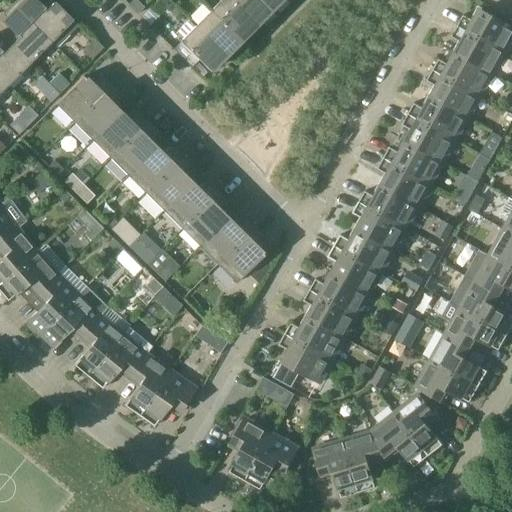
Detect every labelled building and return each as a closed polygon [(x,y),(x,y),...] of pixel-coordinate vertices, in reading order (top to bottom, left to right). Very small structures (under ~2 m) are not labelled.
[(79,25),(73,20),(55,1),(45,10),(34,0),(16,0),(13,4),(51,42),(57,47),(79,25)] [(137,0),(132,0),(128,4),(138,14),(144,7),(137,0)] [(167,10),(174,3),(170,0),(158,0),(167,10)] [(231,0),(221,0),(211,10),(241,39),(256,24),(231,0)] [(262,0),(231,0),(256,24),(271,9),(262,0)] [(262,0),(271,9),(279,0),(262,0)] [(30,63),(51,42),(13,4),(3,14),(6,17),(4,20),(20,36),(11,45),(30,63)] [(464,15),(457,26),(505,52),(511,39),(511,20),(508,18),(505,23),(481,9),(474,21),(464,15)] [(211,10),(196,25),(226,55),(241,39),(211,10)] [(181,42),(174,49),(192,67),(199,60),(210,70),(226,55),(196,25),(180,41),(181,42)] [(505,52),(457,26),(451,37),(462,43),(456,53),(456,54),(492,74),(505,52)] [(0,76),(8,85),(30,63),(11,45),(3,54),(0,51),(0,76)] [(433,70),(480,96),(492,74),(456,54),(456,53),(451,50),(445,62),(439,59),(433,70)] [(480,96),(433,70),(426,81),(437,87),(431,98),(468,118),(480,96)] [(59,73),(50,83),(60,93),(69,84),(59,73)] [(56,104),(74,122),(112,84),(103,75),(98,80),(95,77),(88,81),(83,76),(56,104)] [(0,93),(8,85),(0,76),(0,93)] [(74,122),(92,140),(120,112),(116,108),(119,101),(116,98),(121,93),(112,84),(74,122)] [(43,95),(51,102),(59,94),(52,86),(43,95)] [(456,140),(468,118),(431,98),(425,109),(414,103),(408,114),(456,140)] [(92,140),(110,158),(148,120),(139,111),(134,116),(130,113),(124,116),(120,112),(92,140)] [(408,128),(402,139),(443,162),(456,140),(408,114),(402,125),(408,128)] [(14,119),(9,125),(19,134),(22,131),(24,129),(14,119)] [(110,158),(127,175),(155,147),(151,143),(155,137),(152,134),(157,129),(148,120),(110,158)] [(390,147),(384,158),(431,184),(443,162),(402,139),(396,150),(390,147)] [(160,152),(155,147),(127,175),(146,193),(184,155),(175,146),(170,151),(166,148),(160,152)] [(193,164),(184,155),(146,193),(163,211),(191,183),(187,179),(191,172),(187,169),(193,164)] [(419,206),(431,184),(384,158),(377,169),(388,175),(382,186),(419,206)] [(57,175),(63,169),(54,160),(48,166),(57,175)] [(80,168),(74,175),(84,185),(90,178),(80,168)] [(45,171),(30,182),(38,193),(53,181),(45,171)] [(64,181),(76,193),(84,185),(74,175),(72,173),(64,181)] [(163,211),(181,228),(219,190),(210,182),(205,187),(202,184),(196,187),(191,183),(163,211)] [(95,196),(84,185),(76,193),(87,204),(95,196)] [(372,209),(406,228),(419,206),(382,186),(376,197),(365,191),(359,202),(372,209)] [(464,188),(458,199),(466,204),(472,192),(464,188)] [(57,196),(63,202),(70,195),(64,189),(57,196)] [(181,228),(200,246),(227,219),(223,214),(227,208),(223,205),(228,200),(219,190),(181,228)] [(486,199),(477,194),(468,209),(478,214),(486,199)] [(0,241),(17,228),(26,221),(8,196),(0,202),(0,241)] [(511,199),(510,198),(501,214),(510,219),(505,229),(511,233),(511,199)] [(357,230),(394,250),(406,228),(372,209),(359,202),(353,213),(363,219),(357,230)] [(231,223),(227,219),(200,246),(217,264),(255,226),(246,217),(241,222),(238,219),(231,223)] [(436,235),(446,241),(454,226),(444,221),(436,235)] [(98,223),(86,235),(91,240),(103,228),(98,223)] [(255,226),(217,264),(236,282),(246,272),(260,285),(270,267),(260,258),(264,255),(259,250),(262,243),(259,240),(264,235),(255,226)] [(121,239),(128,245),(140,234),(133,227),(121,239)] [(17,228),(0,241),(0,249),(5,255),(0,259),(0,283),(37,251),(17,229),(17,228)] [(511,233),(505,229),(490,255),(511,266),(511,233)] [(382,272),(394,250),(357,230),(351,241),(340,235),(334,246),(382,272)] [(113,238),(107,245),(115,252),(121,246),(113,238)] [(155,256),(137,238),(129,247),(147,265),(155,256)] [(333,274),(369,294),(382,272),(334,246),(328,257),(339,263),(333,274)] [(465,276),(475,282),(498,294),(504,284),(511,288),(511,266),(490,255),(490,256),(479,250),(465,276)] [(29,282),(37,292),(56,273),(37,251),(0,283),(0,291),(8,301),(29,282)] [(357,316),(369,294),(333,274),(328,271),(322,282),(316,279),(310,290),(357,316)] [(408,271),(402,283),(417,291),(423,279),(408,271)] [(47,301),(27,321),(40,334),(78,294),(56,273),(37,292),(47,301)] [(450,301),(461,307),(509,334),(511,327),(511,315),(493,305),(498,294),(475,282),(465,276),(450,301)] [(155,294),(162,287),(153,278),(145,285),(155,294)] [(99,315),(100,316),(108,307),(86,286),(78,294),(40,334),(53,346),(73,326),(82,335),(99,315)] [(163,287),(152,300),(154,302),(156,299),(161,304),(171,295),(163,287)] [(308,318),(345,338),(357,316),(310,290),(303,301),(314,307),(308,318)] [(393,307),(403,313),(407,305),(397,299),(393,307)] [(452,323),(446,334),(469,346),(475,337),(499,350),(509,334),(461,307),(450,301),(442,317),(452,323)] [(122,334),(100,316),(99,315),(82,335),(92,344),(74,365),(88,377),(122,334)] [(285,334),(333,360),(345,338),(308,318),(302,329),(291,323),(285,334)] [(382,330),(392,336),(398,324),(388,319),(382,330)] [(228,341),(202,326),(195,336),(220,353),(228,341)] [(146,354),(152,346),(129,327),(122,334),(88,377),(102,388),(120,367),(130,375),(146,354)] [(333,360),(285,334),(279,345),(290,351),(283,362),(320,383),(333,360)] [(479,386),(488,371),(463,357),(469,346),(446,334),(432,360),(479,386)] [(389,351),(395,354),(403,352),(406,346),(395,340),(389,351)] [(124,405),(139,416),(170,371),(146,354),(130,375),(140,383),(124,405)] [(470,403),(479,386),(432,360),(416,387),(439,400),(446,389),(470,403)] [(367,380),(373,370),(362,364),(356,374),(367,380)] [(381,389),(382,389),(391,372),(380,366),(371,383),(372,384),(379,393),(381,389)] [(281,367),(275,378),(284,383),(290,373),(281,367)] [(170,371),(139,416),(154,426),(170,403),(180,410),(195,389),(170,371)] [(264,377),(258,388),(268,394),(274,383),(264,377)] [(395,413),(429,456),(443,445),(426,423),(436,415),(419,394),(395,413)] [(371,432),(384,456),(397,445),(415,467),(429,456),(395,413),(371,432)] [(458,417),(456,423),(458,426),(464,428),(467,421),(458,417)] [(229,472),(244,480),(271,433),(245,418),(232,441),(243,448),(229,472)] [(368,461),(384,456),(371,432),(343,441),(359,493),(376,487),(368,461)] [(299,448),(271,433),(244,480),(261,490),(275,465),(286,472),(299,448)] [(310,460),(307,479),(321,475),(333,471),(341,498),(359,493),(343,441),(314,450),(316,458),(310,460)]
